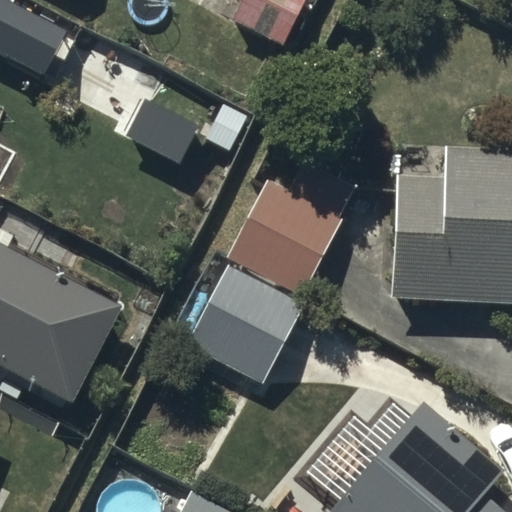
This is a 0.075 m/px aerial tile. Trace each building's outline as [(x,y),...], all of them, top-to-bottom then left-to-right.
[(62,29),(9,0),(0,0),(0,47),(40,69),(62,29)] [(299,0),(238,0),(230,17),(280,41),(299,0)] [(511,145),(443,143),(442,174),(393,172),(386,296),(511,302),(511,145)] [(349,187),(277,148),(222,250),(295,289),(349,187)] [(214,164),(192,153),(175,186),(198,197),(214,164)] [(381,192),(351,191),(349,228),(379,230),(381,192)] [(113,305),(0,243),(0,365),(62,399),(113,305)] [(298,305),(226,267),(186,341),(258,380),(298,305)] [(503,470),(419,401),(326,511),(500,511),(481,496),(503,470)] [(229,511),(187,491),(176,511),(229,511)]
